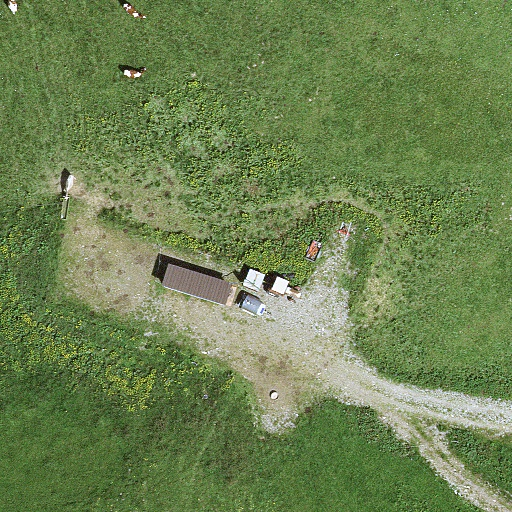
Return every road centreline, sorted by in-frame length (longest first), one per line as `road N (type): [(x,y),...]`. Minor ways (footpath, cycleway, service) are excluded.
road 1 (track): [(511,410),(377,388),(202,301)]
road 2 (track): [(377,388),(511,506)]
